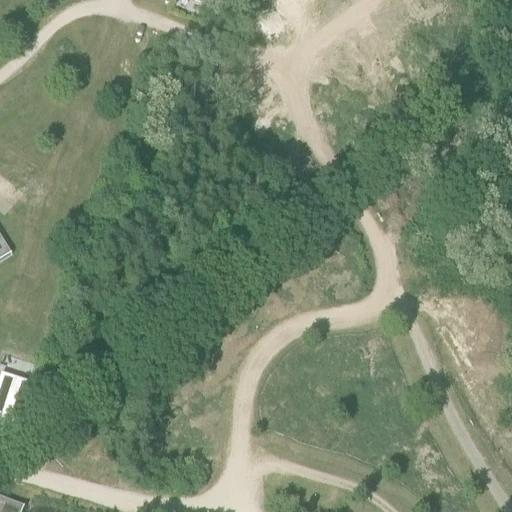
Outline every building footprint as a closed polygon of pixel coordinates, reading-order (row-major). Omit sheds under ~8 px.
[(119,41),(114,58),(147,66),(152,50),(119,41)] [(104,83),(100,99),(133,108),(137,91),(104,83)] [(244,152),(248,170),(300,159),(284,83),(232,94),(236,113),(244,152)] [(0,236),(0,263),(12,256),(0,236)] [(11,386),(0,398),(0,453),(38,409),(11,386)] [(0,499),(0,511),(23,511),(25,510),(20,508),(0,499)]
